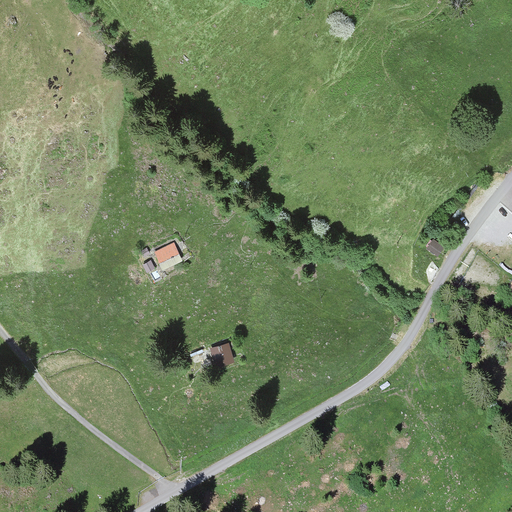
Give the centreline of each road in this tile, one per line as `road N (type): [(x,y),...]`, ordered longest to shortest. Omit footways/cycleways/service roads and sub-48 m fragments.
road 1 (unclassified): [(139,511),(377,373),(511,179)]
road 2 (track): [(0,329),(62,404),(174,491)]
